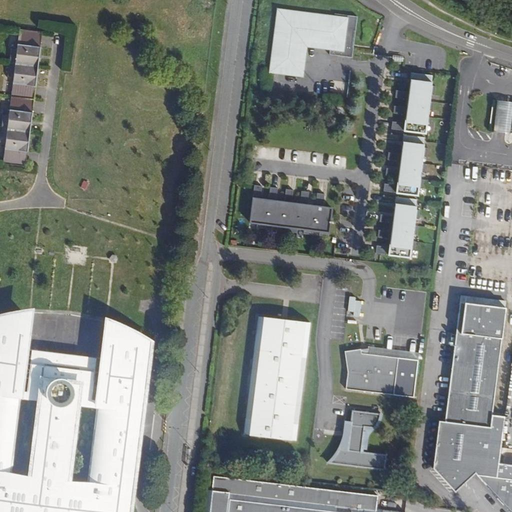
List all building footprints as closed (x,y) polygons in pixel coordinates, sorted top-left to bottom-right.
[(307,48),(330,50),(329,55),(352,58),(357,17),(334,14),(334,15),(277,8),(268,73),(303,78),(307,48)] [(43,33),(20,30),(19,44),(41,46),(43,33)] [(37,86),(41,46),(19,44),(18,51),(14,50),(11,77),(15,78),(14,84),(37,86)] [(432,75),(411,73),(410,79),(408,92),(408,99),(407,108),(406,115),(405,122),(404,122),(404,123),(403,131),(426,134),(427,126),(427,125),(426,125),(427,117),(428,110),(429,101),(430,95),(431,86),(432,82),(432,75)] [(11,110),(34,112),(37,86),(14,84),(13,95),(11,110)] [(408,99),(408,92),(396,90),(395,98),(408,99)] [(511,102),(504,101),(496,100),(492,131),(500,133),(511,134),(511,102)] [(406,115),(407,108),(394,106),(393,113),(406,115)] [(7,149),(30,152),(34,112),(11,110),(10,116),(6,116),(4,129),(3,142),(8,142),(7,149)] [(391,129),(403,131),(404,123),(392,121),(391,129)] [(425,137),(403,135),(402,141),(401,154),(400,161),(399,169),(398,177),(397,185),(396,185),(395,193),(395,194),(418,196),(419,187),(418,187),(419,179),(420,172),(421,163),(422,157),(423,147),(425,137)] [(28,165),(30,152),(7,149),(6,162),(28,165)] [(400,161),(401,154),(388,152),(387,160),(400,161)] [(398,177),(399,169),(386,168),(385,176),(398,177)] [(395,193),(396,185),(384,183),(383,191),(395,193)] [(254,185),(253,198),(260,199),(262,186),(254,185)] [(270,187),(268,200),(276,201),(278,188),(270,187)] [(286,189),(284,202),(292,203),(293,190),(286,189)] [(301,191),(300,204),(307,205),(309,192),(301,191)] [(317,193),(315,206),(323,207),(324,194),(317,193)] [(417,199),(395,197),(395,203),(393,216),(392,223),(391,232),(390,239),(389,246),(389,247),(387,255),(410,258),(411,250),(411,249),(410,249),(412,241),(412,234),(413,225),(414,219),(415,209),(417,199)] [(260,199),(253,198),(250,223),(257,224),(266,225),(272,225),(282,227),(288,228),(298,229),(304,229),(313,231),(319,232),(329,233),(332,208),(323,207),(315,206),(307,205),(300,204),(292,203),(284,202),(276,201),(268,200),(260,199)] [(392,223),(393,216),(380,215),(379,222),(392,223)] [(390,239),(391,232),(378,230),(377,238),(390,239)] [(387,255),(389,247),(376,246),(376,253),(387,255)] [(118,254),(114,254),(110,257),(113,262),(117,262),(120,258),(118,254)] [(461,295),(444,421),(439,421),(433,468),(455,492),(475,474),(477,475),(511,511),(511,464),(499,463),(504,416),(491,415),(506,301),(461,295)] [(24,316),(30,316),(33,305),(31,305),(22,306),(9,308),(0,311),(0,318),(3,318),(14,316),(24,316)] [(103,313),(97,356),(107,357),(111,322),(143,340),(150,344),(129,511),(134,511),(155,338),(148,334),(137,328),(127,323),(116,318),(108,315),(103,313)] [(129,511),(150,344),(143,340),(111,322),(107,357),(103,397),(79,395),(80,382),(45,378),(43,391),(23,389),(27,347),(30,316),(24,316),(14,316),(3,318),(0,318),(0,511),(129,511)] [(298,442),(312,324),(260,317),(245,434),(298,442)] [(23,389),(43,391),(45,378),(80,382),(79,395),(103,397),(107,357),(97,356),(64,352),(27,347),(23,389)] [(347,373),(345,389),(394,395),(412,397),(417,360),(398,358),(389,357),(361,353),(361,349),(344,351),(347,373)] [(365,428),(374,429),(376,426),(378,423),(380,419),(381,414),(352,411),(347,450),(339,449),(329,463),(384,470),(386,455),(361,452),(365,428)] [(377,495),(213,476),(211,490),(205,490),(202,511),(403,511),(376,509),(377,502),(377,495)]
